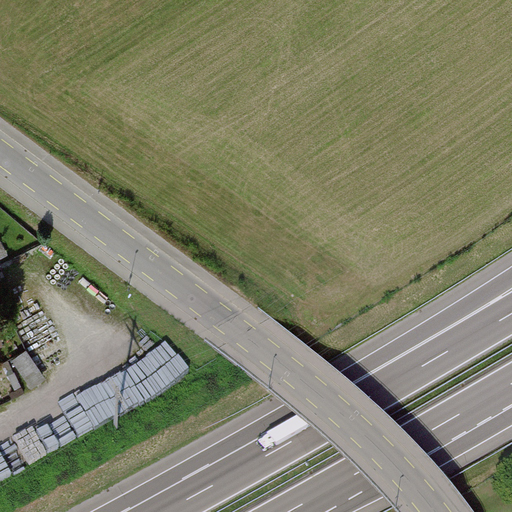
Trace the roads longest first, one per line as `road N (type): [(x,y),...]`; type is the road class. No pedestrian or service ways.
road 1 (tertiary): [(436,511),(329,401),(0,152)]
road 2 (motorway): [(289,511),(511,384)]
road 3 (motorway): [(511,283),(328,421)]
road 4 (motorway): [(511,314),(328,421)]
road 5 (motorway): [(328,421),(165,511)]
